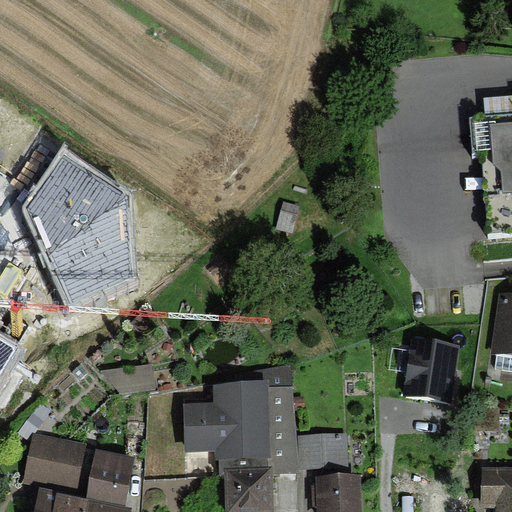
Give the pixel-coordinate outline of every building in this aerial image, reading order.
[(489,238),(511,236),(511,97),(486,100),(487,120),(472,121),(474,155),(483,154),(489,238)] [(129,199),(67,158),(30,211),(74,304),(132,279),(129,199)] [(511,297),(499,296),(491,356),(511,358),(511,297)] [(401,398),(449,406),(455,373),(459,349),(410,341),(401,398)] [(0,347),(0,376),(13,355),(0,347)] [(157,389),(150,364),(102,371),(121,394),(157,389)] [(298,474),(292,364),(241,379),(240,387),(214,388),(214,405),(186,406),(187,458),(214,458),(215,467),(218,467),(219,480),(225,480),(225,471),(273,470),(273,474),(298,474)] [(478,410),(478,432),(500,432),(500,410),(478,410)] [(23,481),(75,492),(85,445),(33,435),(23,481)] [(345,436),(299,438),(300,470),(347,468),(345,436)] [(136,458),(97,449),(86,498),(107,503),(124,507),(136,458)] [(511,511),(511,467),(481,468),(481,506),(497,506),(497,511),(511,511)] [(273,470),(225,471),(225,480),(226,511),(273,511),(273,488),(273,474),(273,470)] [(361,511),(359,480),(314,483),(315,500),(315,511),(361,511)] [(132,511),(133,510),(40,490),(35,511),(132,511)]
